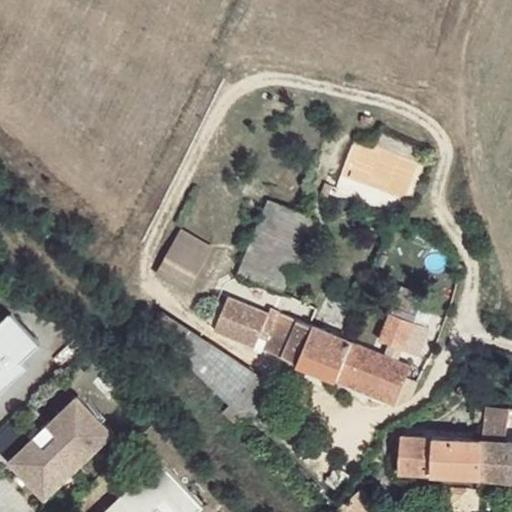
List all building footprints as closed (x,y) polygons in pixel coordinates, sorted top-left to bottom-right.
[(427,146),(439,115),(390,96),(377,127),(427,146)] [(281,295),(313,219),(270,200),(243,265),(238,276),(281,295)] [(224,269),(231,258),(189,231),(138,317),(151,329),(161,310),(208,340),(218,329),(222,318),(213,311),(220,301),(217,298),(233,274),(224,269)] [(229,301),(222,318),(218,329),(235,337),(248,308),(229,301)] [(260,313),(248,308),(235,337),(247,342),(260,313)] [(258,374),(208,340),(161,310),(151,329),(230,404),(233,402),(243,414),(250,407),(257,413),(277,391),(258,377),(258,374)] [(335,378),(351,340),(314,325),(280,310),(264,349),(334,378),(335,378)] [(416,353),(420,339),(408,335),(413,320),(392,311),(381,338),(390,343),(386,354),(398,360),(403,348),(416,353)] [(14,313),(0,327),(0,396),(31,367),(25,361),(44,344),(14,313)] [(408,374),(412,365),(398,360),(386,354),(385,354),(351,340),(335,378),(396,404),(397,402),(401,404),(409,397),(400,394),(408,374)] [(417,378),(408,374),(400,394),(409,397),(411,395),(417,378)] [(82,399),(13,465),(50,504),(119,437),(82,399)] [(253,421),(257,413),(250,407),(243,414),(253,421)] [(482,477),(484,440),(401,435),(395,473),(403,475),(404,481),(407,484),(412,487),(415,486),(448,490),(447,506),(479,509),(482,477)] [(511,441),(484,440),(482,477),(511,480),(511,441)] [(161,463),(109,511),(202,511),(206,509),(161,463)]
